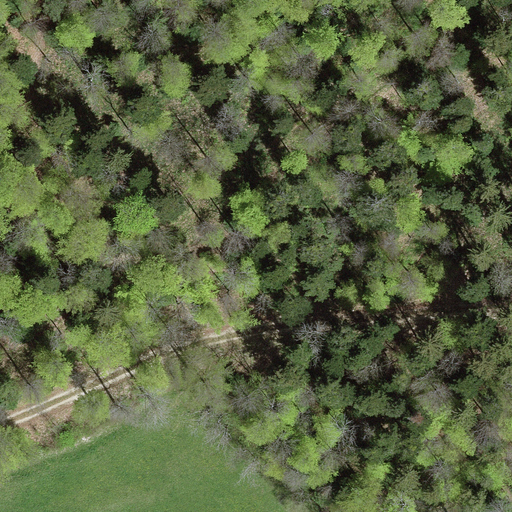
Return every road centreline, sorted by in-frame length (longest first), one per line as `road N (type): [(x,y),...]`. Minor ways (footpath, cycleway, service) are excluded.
road 1 (track): [(0,371),(309,120),(511,5)]
road 2 (track): [(511,306),(264,326),(128,369),(0,427)]
